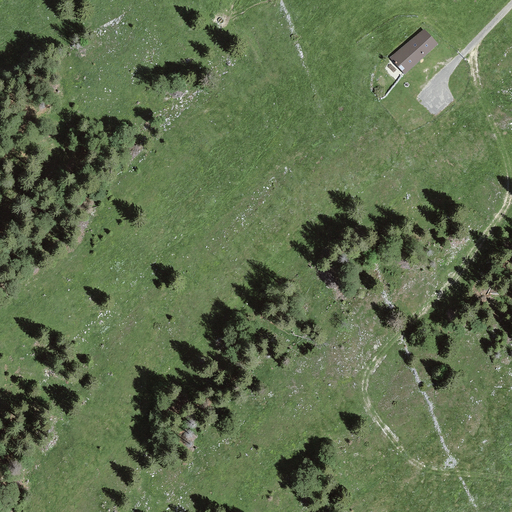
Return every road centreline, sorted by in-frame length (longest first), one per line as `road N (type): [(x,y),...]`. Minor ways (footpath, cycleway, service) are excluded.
road 1 (track): [(475,42),(477,81),(509,173),(505,208),(448,286),(381,353),(364,386),(370,410),(416,464),(511,479)]
road 2 (track): [(511,4),(452,67),(436,105)]
